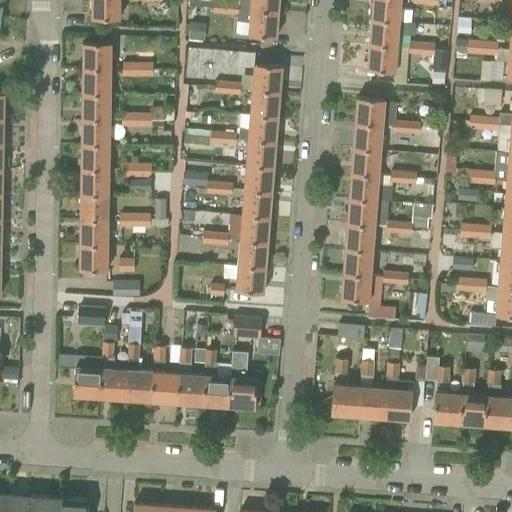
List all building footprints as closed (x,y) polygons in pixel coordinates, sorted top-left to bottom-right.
[(91,0),(91,18),(119,18),(119,0),(91,0)] [(250,0),(250,7),(278,10),(278,0),(250,0)] [(399,0),(372,0),(371,16),(398,18),(399,0)] [(212,12),(224,13),(225,1),(213,1),(212,12)] [(276,37),(278,10),(250,7),(250,8),(238,8),(239,2),(225,1),(224,13),(237,14),(236,21),(249,22),(248,34),(276,37)] [(398,18),(371,16),(369,41),(396,43),(398,18)] [(205,23),(190,21),(188,38),(203,40),(205,23)] [(469,23),(460,23),(459,33),(468,34),(469,23)] [(466,52),(467,53),(479,53),(479,46),(482,47),(482,40),(467,39),(466,46),(466,52)] [(479,46),(479,53),(496,55),(496,49),(497,41),(482,40),(482,47),(479,46)] [(394,71),(396,43),(369,41),(367,69),(394,71)] [(408,53),(420,54),(422,43),(409,41),(408,53)] [(83,42),(82,67),(110,67),(110,42),(83,42)] [(434,44),(422,43),(420,54),(433,55),(434,44)] [(511,50),(508,50),(496,49),(496,55),(496,59),(508,60),(506,76),(511,76),(511,50)] [(122,74),(136,74),(136,62),(122,62),(122,74)] [(153,62),(136,62),(136,74),(153,74),(153,62)] [(254,63),(252,88),(280,90),(282,65),(254,63)] [(110,67),(82,67),(82,92),(109,93),(110,67)] [(442,81),(443,70),(432,70),(432,81),(442,81)] [(214,92),(226,93),(227,81),(215,79),(214,92)] [(241,82),(227,81),(226,93),(240,94),(241,82)] [(199,84),(187,84),(186,104),(198,105),(199,84)] [(280,90),(252,88),(250,112),(278,115),(280,90)] [(109,93),(82,92),(82,118),(109,118),(109,93)] [(357,96),(355,121),(381,123),(383,98),(357,96)] [(500,112),(499,117),(485,116),(485,123),(482,123),(481,129),(499,130),(500,124),(511,125),(511,124),(511,106),(511,113),(500,112)] [(135,126),(135,112),(121,112),(121,118),(120,118),(120,126),(135,126)] [(150,112),(135,112),(135,126),(151,126),(152,119),(150,119),(150,112)] [(278,115),(250,112),(248,128),(239,128),(238,137),(275,140),(278,115)] [(469,115),(468,128),(481,129),(482,123),(485,123),(485,116),(469,115)] [(81,143),(108,143),(109,118),(82,118),(81,143)] [(407,133),(408,121),(395,120),(394,132),(407,133)] [(353,146),(379,148),(381,123),(355,121),(353,146)] [(408,121),(407,133),(420,134),(421,122),(419,122),(408,121)] [(508,152),(511,151),(511,124),(511,125),(500,124),(499,130),(497,151),(508,152)] [(223,131),(185,128),(184,134),(211,136),(210,141),(222,142),(223,131)] [(222,142),(236,143),(236,132),(223,131),(222,142)] [(246,163),(273,165),(275,140),(238,137),(238,138),(248,139),(246,163)] [(108,143),(81,143),(81,168),(108,168),(108,143)] [(351,171),(377,173),(379,148),(353,146),(351,171)] [(120,176),(134,176),(134,162),(120,162),(120,176)] [(151,162),(134,162),(134,176),(151,175),(151,162)] [(273,165),(246,163),(244,188),(271,190),(273,165)] [(464,178),(463,182),(477,183),(478,177),(480,177),(481,169),(450,167),(450,177),(464,178)] [(108,168),(81,168),(80,193),(108,193),(108,168)] [(389,181),(401,182),(402,170),(390,169),(390,174),(389,181)] [(494,184),(494,170),(481,169),(480,177),(478,177),(477,183),(494,184)] [(415,171),(402,170),(401,182),(415,183),(415,171)] [(351,171),(349,196),(375,198),(386,199),(388,199),(389,181),(390,174),(377,173),(351,171)] [(183,172),(182,184),(196,185),(207,186),(207,192),(219,193),(219,181),(207,180),(208,173),(183,172)] [(132,179),(132,190),(151,190),(151,180),(132,179)] [(219,181),(219,193),(231,194),(232,181),(219,181)] [(271,190),(244,188),(241,213),(269,215),(271,190)] [(458,188),(457,200),(477,201),(478,189),(458,188)] [(108,193),(80,193),(80,219),(107,219),(108,193)] [(349,196),(347,222),(373,224),(384,225),(386,199),(375,198),(349,196)] [(166,198),(155,198),(155,218),(166,218),(166,198)] [(412,205),(411,218),(413,218),(412,226),(426,227),(427,217),(431,217),(431,207),(412,205)] [(511,206),(504,206),(502,233),(511,233),(511,206)] [(119,226),(133,226),(133,213),(120,213),(119,226)] [(150,213),(133,213),(133,226),(150,226),(150,213)] [(269,215),(241,213),(239,238),(267,241),(269,215)] [(107,219),(80,219),(79,244),(107,244),(107,219)] [(386,220),(385,232),(398,232),(398,221),(386,220)] [(411,221),(398,221),(398,232),(411,233),(411,226),(411,221)] [(344,247),(371,249),(373,224),(347,222),(344,247)] [(460,222),(459,236),(473,237),(473,231),(476,231),(477,223),(460,222)] [(489,238),(490,224),(477,223),(476,231),(473,231),(473,237),(489,238)] [(202,242),(214,243),(215,232),(203,231),(202,242)] [(228,233),(215,232),(214,243),(227,244),(228,233)] [(500,260),(511,260),(511,233),(502,233),(500,260)] [(237,263),(265,266),(267,241),(239,238),(237,263)] [(106,269),(107,244),(79,244),(79,269),(106,269)] [(199,247),(198,258),(218,259),(219,248),(199,247)] [(342,272),(369,274),(371,249),(344,247),(342,272)] [(452,257),(451,269),(471,270),(472,259),(452,257)] [(134,258),(119,258),(119,270),(134,271),(134,258)] [(497,287),(511,288),(511,260),(500,260),(497,287)] [(265,266),(237,263),(223,262),(222,277),(236,278),(235,289),(263,292),(265,266)] [(381,282),(393,283),(394,271),(382,270),(381,282)] [(407,272),(394,271),(393,283),(406,284),(407,272)] [(367,304),(367,300),(369,274),(342,272),(340,298),(357,300),(357,304),(367,304)] [(472,277),(455,276),(455,283),(455,289),(468,290),(469,284),(471,285),(472,277)] [(485,278),(472,277),(471,285),(469,284),(468,290),(468,291),(484,292),(485,278)] [(113,281),(113,295),(139,295),(140,281),(113,281)] [(211,282),(210,294),(224,295),(225,283),(211,282)] [(455,289),(455,283),(440,282),(439,292),(455,293),(455,290),(454,290),(455,289)] [(511,314),(511,288),(497,287),(495,313),(511,314)] [(415,312),(419,313),(419,317),(424,317),(427,293),(418,292),(415,312)] [(104,304),(78,302),(76,320),(103,322),(104,304)] [(375,304),(374,315),(394,316),(395,306),(375,304)] [(469,312),(469,323),(489,324),(490,313),(469,312)] [(263,318),(235,315),(233,335),(261,337),(263,318)] [(363,325),(338,322),(336,336),(353,338),(353,341),(362,342),(363,325)] [(116,323),(104,323),(103,338),(115,339),(116,323)] [(398,327),(389,326),(387,348),(396,349),(398,327)] [(150,398),(152,370),(139,369),(140,357),(139,357),(140,329),(129,328),(126,368),(124,396),(124,397),(150,399),(150,398)] [(482,333),(467,333),(466,347),(482,348),(482,333)] [(511,337),(493,337),(492,350),(511,351),(511,337)] [(101,366),(99,396),(100,394),(124,396),(126,368),(114,367),(115,355),(112,355),(113,342),(103,341),(101,366)] [(177,401),(179,372),(164,371),(165,345),(154,345),(152,370),(150,398),(150,399),(151,398),(176,399),(177,401)] [(179,346),(179,361),(191,361),(192,347),(179,346)] [(203,401),(228,403),(230,376),(216,375),(217,363),(216,363),(217,349),(206,349),(204,374),(202,403),(203,401)] [(231,376),(230,376),(228,403),(228,406),(254,406),(257,377),(246,377),(248,351),(232,350),(231,376)] [(438,357),(426,356),(424,379),(449,381),(450,365),(438,365),(438,357)] [(334,371),(346,372),(347,358),(335,357),(334,371)] [(361,359),(360,374),(373,374),(374,360),(361,359)] [(385,375),(386,375),(398,376),(399,362),(386,361),(385,375)] [(75,365),(73,394),(99,396),(101,366),(75,365)] [(1,366),(0,377),(17,378),(18,367),(1,366)] [(487,368),(485,394),(473,394),(475,368),(461,367),(460,393),(458,421),(459,422),(460,420),(484,422),(485,424),(489,368),(487,368)] [(511,425),(511,404),(511,396),(498,395),(500,369),(489,368),(485,424),(511,425)] [(202,403),(204,374),(179,372),(177,401),(202,403)] [(383,416),(382,416),(409,418),(412,380),(397,379),(398,376),(386,375),(385,387),(383,416)] [(333,383),(331,412),(358,414),(358,413),(359,385),(333,383)] [(385,387),(359,385),(358,413),(382,415),(385,387)] [(435,391),(433,420),(459,422),(458,421),(460,393),(435,391)] [(5,494),(3,511),(29,511),(31,494),(30,494),(30,496),(5,494)] [(31,494),(29,511),(57,511),(59,496),(31,494)] [(86,511),(87,498),(59,496),(57,511),(86,511)] [(159,511),(160,504),(134,502),(132,511),(159,511)]
